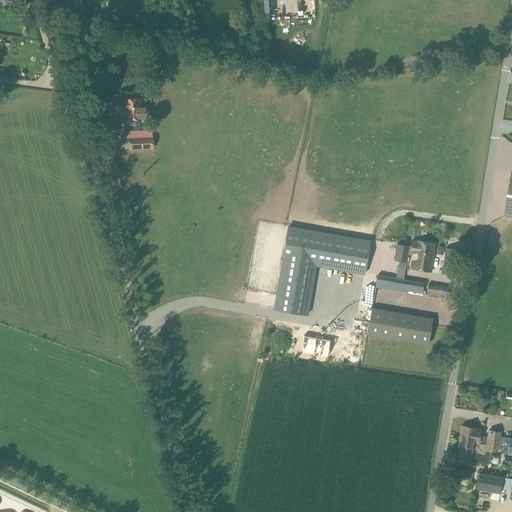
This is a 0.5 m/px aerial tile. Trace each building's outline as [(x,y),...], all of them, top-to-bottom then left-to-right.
[(76,0),(79,10),(86,8),(83,0),(76,0)] [(121,1),(108,2),(108,11),(110,11),(110,16),(122,16),(121,1)] [(74,30),(75,40),(84,39),(83,29),(74,30)] [(104,105),(112,104),(112,96),(103,97),(104,105)] [(125,116),(125,119),(143,118),(148,118),(148,106),(142,106),(141,98),(124,99),(125,108),(122,108),(120,110),(120,115),(122,117),(125,116)] [(144,130),(144,137),(130,137),(130,149),(154,148),(153,136),(151,136),(151,130),(144,130)] [(366,267),(371,240),(291,227),(277,311),(306,316),(315,259),(366,267)] [(411,240),(410,247),(410,253),(413,254),(411,269),(431,272),(435,243),(415,240),(415,241),(411,240)] [(410,253),(410,247),(400,245),(397,244),(394,260),(399,261),(406,262),(407,254),(410,255),(410,253)] [(458,250),(445,248),(441,273),(455,275),(458,250)] [(403,280),(405,268),(398,266),(396,279),(403,280)] [(422,296),(424,284),(403,280),(396,279),(377,275),(375,287),(422,296)] [(454,287),(428,282),(426,299),(451,304),(454,287)] [(429,344),(433,318),(373,309),(369,335),(429,344)] [(362,356),(367,325),(360,323),(355,355),(362,356)] [(331,339),(304,335),(303,346),(304,347),(303,353),(313,354),(313,355),(320,356),(321,355),(329,356),(331,339)] [(479,443),(480,436),(481,429),(477,428),(461,425),(459,440),(465,441),(465,440),(475,441),(475,443),(479,443)] [(511,438),(500,437),(500,432),(488,431),(486,445),(485,450),(486,450),(497,452),(511,454),(511,438)] [(486,455),(486,450),(485,450),(486,445),(479,443),(475,443),(475,441),(465,440),(465,441),(459,440),(456,456),(472,459),(473,453),(486,455)] [(451,467),(448,478),(467,482),(469,470),(451,467)] [(503,476),(479,472),(476,489),(501,493),(502,487),(506,488),(506,489),(511,490),(511,479),(503,477),(503,476)]
